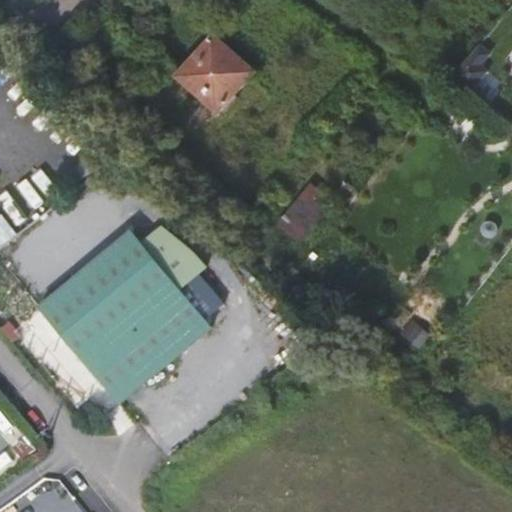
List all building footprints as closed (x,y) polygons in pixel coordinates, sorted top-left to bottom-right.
[(252,73),(212,38),(178,76),(218,112),(252,73)] [(345,211),(332,201),(312,185),(270,236),(304,265),(345,211)] [(339,192),(332,201),(345,211),(352,202),(339,192)] [(4,212),(0,214),(0,247),(20,232),(4,212)] [(43,289),(86,350),(135,315),(164,356),(213,321),(140,219),(43,289)] [(164,356),(135,315),(86,350),(115,391),(164,356)]
